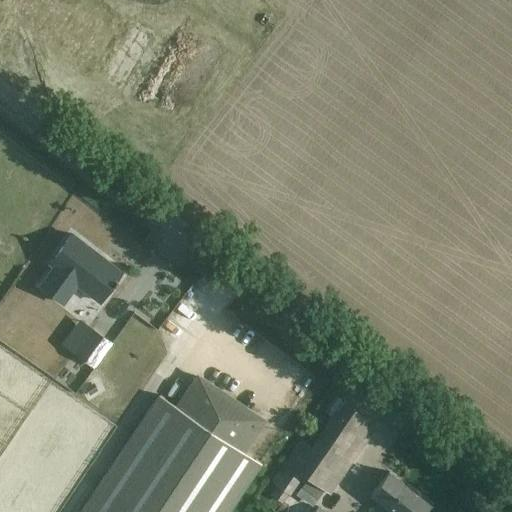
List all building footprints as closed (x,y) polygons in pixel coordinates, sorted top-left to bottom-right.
[(128,22),(87,0),(0,0),(0,22),(98,77),(128,22)] [(5,36),(0,43),(0,57),(22,72),(34,55),(5,36)] [(72,235),(60,250),(52,261),(58,267),(43,286),(65,303),(80,283),(101,300),(122,273),(72,235)] [(92,329),(74,353),(95,368),(113,344),(92,329)] [(316,374),(303,386),(313,397),(326,385),(316,374)] [(228,511),(255,472),(260,464),(242,452),(253,435),(190,393),(179,410),(160,398),(83,511),(228,511)] [(345,402),(313,446),(303,439),(268,489),(288,503),(306,476),(309,478),(299,493),(317,505),(327,490),(331,493),(378,425),(345,402)] [(393,511),(429,511),(433,507),(391,474),(374,496),(393,511)]
